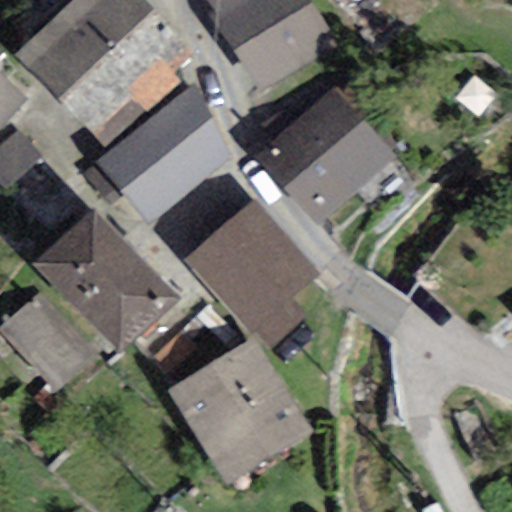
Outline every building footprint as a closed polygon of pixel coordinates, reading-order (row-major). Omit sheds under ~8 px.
[(72,0),(17,56),(59,97),(154,12),(142,0),(72,0)] [(205,0),(206,0),(214,13),(234,0),(205,0)] [(234,0),(214,13),(210,15),(259,93),(335,46),(306,0),(234,0)] [(191,53),(154,12),(59,97),(110,152),(183,86),(170,72),(191,53)] [(0,127),(24,100),(0,78),(0,55),(1,54),(0,53),(0,127)] [(190,80),(183,86),(110,152),(95,167),(149,227),(229,161),(190,80)] [(283,188),(366,119),(339,87),(256,157),(283,188)] [(366,119),(283,188),(317,228),(399,159),(366,119)] [(41,157),(17,132),(0,147),(0,185),(5,190),(41,157)] [(317,276),(253,202),(184,262),(248,336),(255,329),(269,347),(306,317),(291,300),(317,276)] [(179,304),(92,211),(32,267),(48,285),(0,330),(59,391),(94,358),(107,371),(179,304)] [(242,361),(154,406),(200,494),(288,449),(242,361)]
